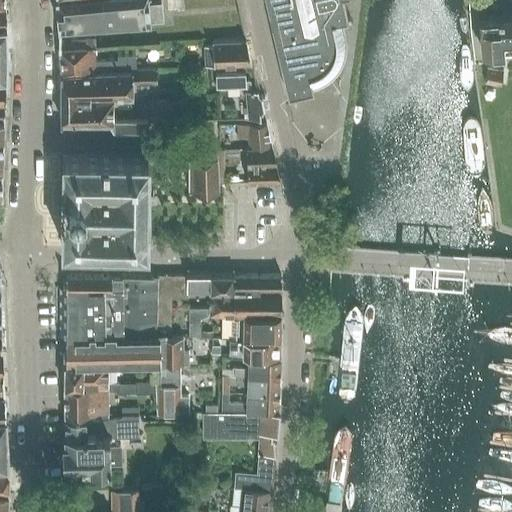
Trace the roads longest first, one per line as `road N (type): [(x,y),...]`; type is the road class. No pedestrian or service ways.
road 1 (residential): [(293,258),(26,254)]
road 2 (residential): [(293,258),(288,149),(252,0)]
road 3 (residential): [(35,511),(26,254)]
road 4 (residential): [(26,254),(26,0)]
road 5 (residential): [(279,511),(293,258)]
road 6 (residential): [(511,269),(293,258)]
